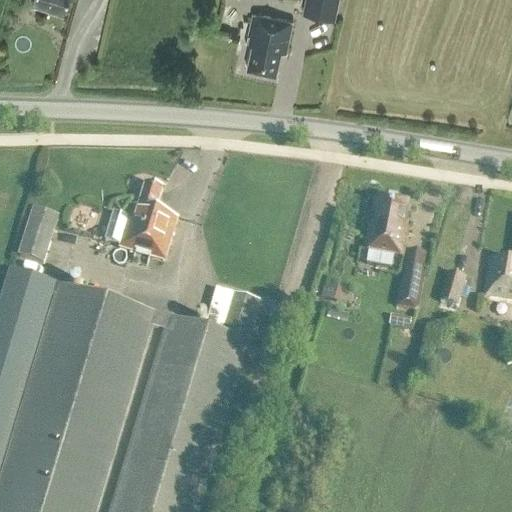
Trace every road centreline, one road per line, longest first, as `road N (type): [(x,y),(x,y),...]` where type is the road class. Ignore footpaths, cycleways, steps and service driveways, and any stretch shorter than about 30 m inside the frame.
road 1 (secondary): [(511,159),(196,120),(0,114)]
road 2 (track): [(340,136),(227,511)]
